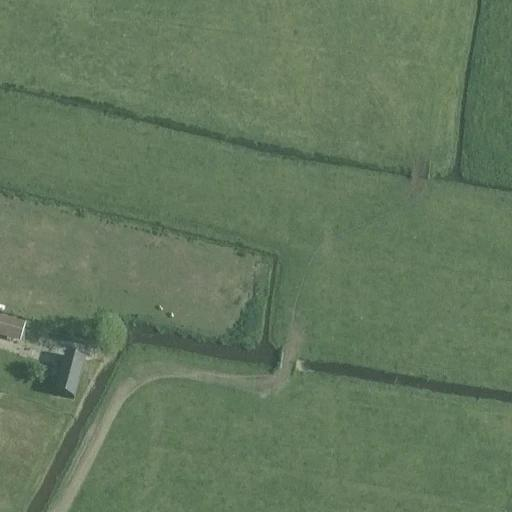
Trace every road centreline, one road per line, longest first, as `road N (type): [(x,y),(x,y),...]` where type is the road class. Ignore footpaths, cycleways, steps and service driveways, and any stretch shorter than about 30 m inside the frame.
road 1 (track): [(449,0),(418,194),(406,218),(339,238),(320,254),(295,297),(281,380),(265,389),(174,367),(144,373),(120,391),(57,511)]
road 2 (track): [(419,278),(320,254),(83,160),(0,136)]
